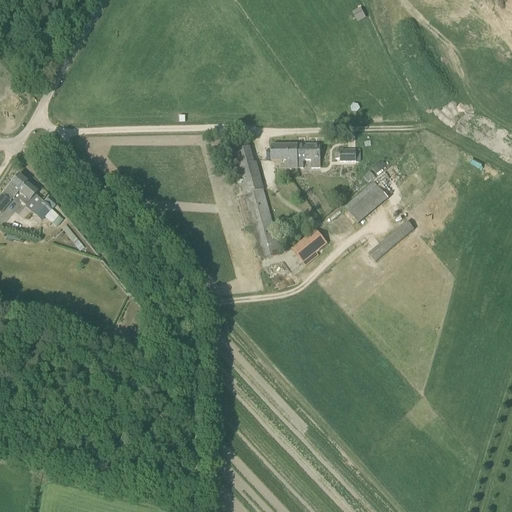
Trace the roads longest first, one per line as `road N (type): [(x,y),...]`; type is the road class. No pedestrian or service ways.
road 1 (unclassified): [(204,511),(200,333),(191,291),(42,116)]
road 2 (track): [(42,116),(76,133),(347,134)]
road 3 (unclassified): [(42,116),(108,0)]
